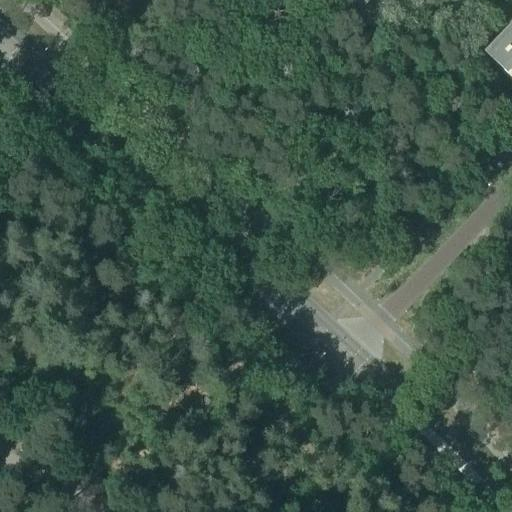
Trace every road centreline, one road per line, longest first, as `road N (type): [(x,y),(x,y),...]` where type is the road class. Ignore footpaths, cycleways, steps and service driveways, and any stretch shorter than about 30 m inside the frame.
road 1 (secondary): [(348,359),(0,38)]
road 2 (residential): [(348,359),(511,182)]
road 3 (secondary): [(511,511),(348,359)]
